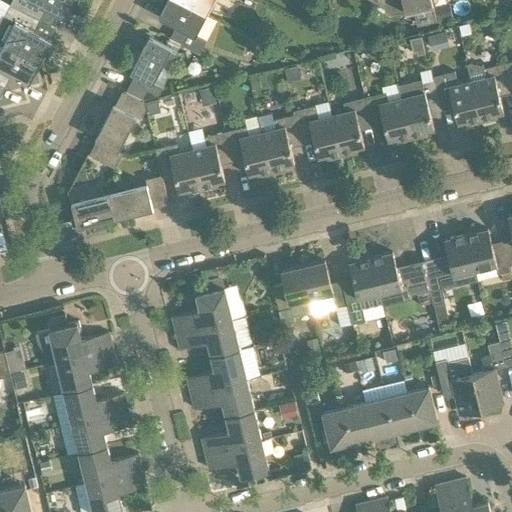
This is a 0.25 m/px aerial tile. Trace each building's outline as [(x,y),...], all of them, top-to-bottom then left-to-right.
[(12,0),(13,0),(10,5),(40,21),(46,9),(63,18),(72,0),(12,0)] [(207,15),(178,0),(168,0),(159,18),(176,27),(170,38),(200,54),(206,41),(196,36),(207,15)] [(178,0),(207,15),(214,0),(178,0)] [(379,0),(376,4),(393,15),(403,12),(417,21),(417,24),(436,19),(431,0),(379,0)] [(448,2),(434,6),(437,19),(437,21),(452,17),(448,2)] [(328,15),(325,3),(317,5),(320,17),(328,15)] [(34,32),(40,21),(10,5),(4,16),(3,16),(0,21),(0,41),(4,44),(40,63),(51,41),(34,32)] [(470,33),(469,27),(462,28),(463,35),(470,33)] [(437,48),(434,34),(429,35),(432,49),(437,48)] [(172,48),(166,45),(149,36),(130,73),(133,74),(124,91),(143,101),(159,97),(163,88),(153,83),(172,48)] [(426,54),(422,36),(410,39),(413,52),(417,51),(418,56),(426,54)] [(0,84),(7,88),(13,77),(29,85),(40,63),(4,44),(0,41),(0,84)] [(498,91),(510,89),(504,64),(484,69),(483,65),(470,62),(467,63),(471,81),(481,123),(496,119),(495,115),(503,113),(498,91)] [(433,77),(440,106),(452,103),(457,125),(465,123),(466,126),(481,123),(471,81),(467,63),(466,63),(470,81),(458,84),(455,72),(433,77)] [(298,66),(285,69),(288,82),(301,79),(298,66)] [(260,87),(258,75),(250,77),(253,88),(260,87)] [(428,109),(440,106),(433,77),(432,77),(433,81),(413,86),(415,95),(401,98),(411,140),(426,136),(425,133),(433,130),(428,109)] [(216,100),(212,86),(201,89),(204,103),(216,100)] [(145,112),(143,102),(126,93),(119,108),(114,105),(95,140),(100,143),(118,152),(118,151),(136,117),(141,119),(145,112)] [(364,98),(371,123),(382,120),(387,142),(396,140),(397,143),(411,140),(401,98),(388,101),(386,93),(364,98)] [(371,123),(364,98),(343,103),(345,112),(332,115),(342,157),(357,153),(356,150),(364,147),(359,125),(371,123)] [(159,101),(147,104),(149,115),(162,112),(159,101)] [(315,106),(294,111),(301,140),(313,137),(318,159),(326,157),(327,160),(342,157),(332,115),(318,118),(315,106)] [(289,142),(301,140),(294,111),(293,111),(294,115),(273,120),(275,129),(262,132),(272,174),(287,170),(286,167),(295,165),(289,142)] [(231,157),(243,154),(248,176),(257,174),(257,177),(272,174),(262,132),(249,136),(246,127),(225,132),(231,157)] [(225,182),(219,160),(231,157),(225,132),(204,137),(206,146),(192,149),(203,191),(217,187),(217,184),(225,182)] [(100,143),(93,158),(115,169),(123,154),(118,151),(118,152),(100,143)] [(203,191),(192,149),(179,153),(177,144),(155,149),(162,175),(163,179),(164,179),(162,174),(173,171),(179,193),(187,191),(188,194),(203,191)] [(147,185),(109,194),(115,219),(153,210),(152,204),(168,200),(163,179),(162,175),(145,179),(147,185)] [(115,219),(109,194),(71,203),(77,228),(115,219)] [(511,215),(508,216),(511,233),(511,238),(502,241),(504,247),(508,266),(511,264),(511,215)] [(488,230),(466,235),(474,270),(495,265),(497,275),(510,272),(508,266),(504,247),(493,250),(488,230)] [(474,270),(466,235),(444,240),(454,280),(461,285),(477,281),(474,270)] [(371,258),(379,293),(401,288),(392,253),(371,258)] [(349,264),(354,284),(343,287),(347,305),(348,311),(361,308),(359,298),(379,293),(371,258),(349,264)] [(341,281),(330,283),(325,261),(303,267),(311,298),(331,293),(335,308),(347,305),(343,287),(341,281)] [(443,297),(441,289),(435,264),(423,267),(429,291),(430,291),(432,303),(441,301),(443,297)] [(278,311),(279,311),(283,324),(295,321),(294,316),(314,311),(311,298),(303,267),(281,272),(284,284),(273,287),(278,311)] [(417,294),(429,291),(423,267),(411,270),(417,294)] [(204,280),(214,278),(212,269),(202,272),(204,280)] [(511,280),(510,272),(500,274),(502,282),(511,280)] [(216,287),(214,278),(204,280),(206,290),(193,293),(196,302),(198,302),(200,310),(172,317),(176,333),(231,319),(228,306),(224,288),(223,286),(216,287)] [(429,291),(417,294),(420,306),(432,303),(430,291),(429,291)] [(439,323),(449,321),(448,313),(437,316),(439,323)] [(211,356),(239,350),(231,319),(176,333),(180,348),(208,342),(211,356)] [(50,364),(57,362),(113,348),(109,332),(81,339),(79,331),(81,330),(79,321),(67,324),(67,326),(35,334),(37,343),(50,364)] [(511,344),(511,339),(499,342),(505,367),(511,365),(511,344)] [(480,357),(484,371),(473,374),(472,374),(481,408),(502,403),(494,370),(505,367),(499,342),(487,345),(490,355),(480,357)] [(319,352),(317,343),(308,345),(310,354),(319,352)] [(117,364),(113,348),(57,362),(64,392),(92,385),(89,371),(117,364)] [(398,360),(395,349),(383,352),(386,363),(398,360)] [(190,393),(246,380),(239,350),(211,356),(215,371),(187,377),(190,393)] [(0,388),(0,386),(0,379),(11,377),(5,352),(0,353),(0,388)] [(467,356),(448,361),(447,359),(435,362),(441,387),(453,384),(460,413),(481,408),(472,374),(473,374),(467,356)] [(373,368),(371,359),(358,362),(360,371),(373,368)] [(347,374),(356,372),(354,363),(345,365),(347,374)] [(28,386),(24,372),(14,375),(18,388),(28,386)] [(365,387),(368,398),(407,389),(405,379),(365,387)] [(226,417),(254,410),(246,380),(190,393),(194,409),(222,402),(226,417)] [(96,400),(92,385),(64,392),(72,423),(128,409),(124,393),(96,400)] [(429,387),(407,392),(416,426),(437,421),(429,387)] [(319,400),(317,389),(308,391),(311,402),(319,400)] [(386,397),(395,431),(416,426),(407,392),(386,397)] [(386,397),(365,402),(373,437),(395,431),(386,397)] [(365,402),(344,408),(352,442),(373,437),(365,402)] [(352,442),(344,408),(322,413),(331,447),(352,442)] [(128,409),(72,423),(64,424),(68,440),(76,438),(79,453),(107,446),(103,432),(131,425),(128,409)] [(205,453),(261,440),(254,410),(226,417),(229,431),(201,438),(205,453)] [(269,471),(261,440),(205,453),(209,469),(237,463),(241,478),(269,471)] [(107,446),(79,453),(87,483),(142,469),(138,453),(110,460),(107,446)] [(298,472),(311,469),(308,454),(294,457),(298,472)] [(48,473),(51,468),(50,461),(39,464),(42,474),(48,473)] [(142,469),(87,483),(94,511),(102,511),(122,507),(118,492),(146,485),(142,469)] [(450,482),(457,511),(490,511),(488,502),(473,506),(466,478),(450,482)] [(457,511),(450,482),(434,486),(440,511),(457,511)] [(4,491),(9,511),(31,511),(25,485),(4,491)] [(9,511),(4,491),(0,491),(0,511),(9,511)] [(371,501),(373,511),(390,511),(387,497),(371,501)] [(373,511),(371,501),(355,505),(356,511),(373,511)]
